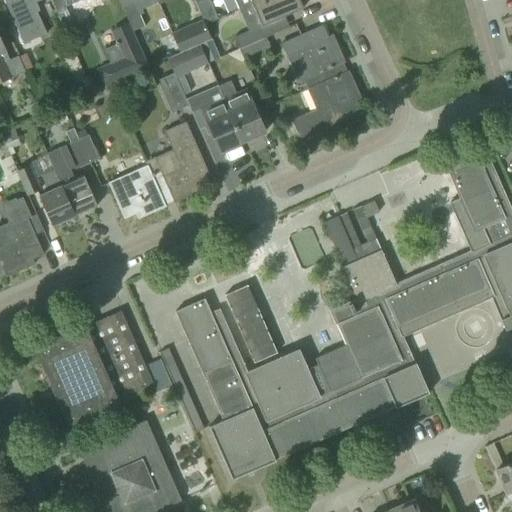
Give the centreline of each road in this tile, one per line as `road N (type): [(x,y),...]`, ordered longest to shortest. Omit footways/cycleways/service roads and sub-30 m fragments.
road 1 (residential): [(0,308),(382,139),(396,125)]
road 2 (residential): [(446,446),(277,511)]
road 3 (residential): [(396,125),(398,101),(355,0)]
road 4 (residential): [(475,0),(511,118)]
